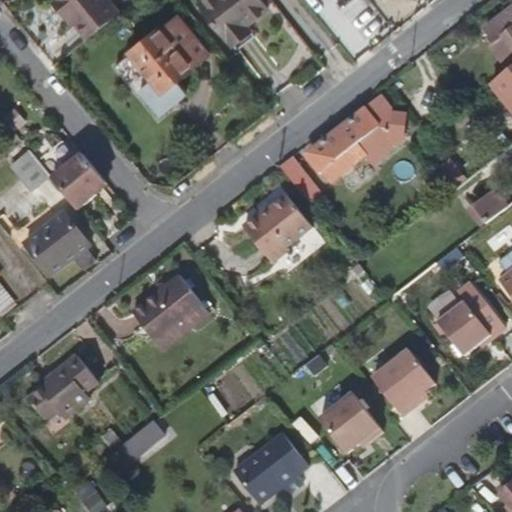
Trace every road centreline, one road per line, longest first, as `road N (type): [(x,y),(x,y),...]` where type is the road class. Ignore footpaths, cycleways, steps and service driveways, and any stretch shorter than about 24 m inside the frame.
road 1 (residential): [(168,232),(462,0)]
road 2 (residential): [(168,232),(0,28)]
road 3 (residential): [(0,366),(168,232)]
road 4 (residential): [(511,384),(397,475),(384,511)]
